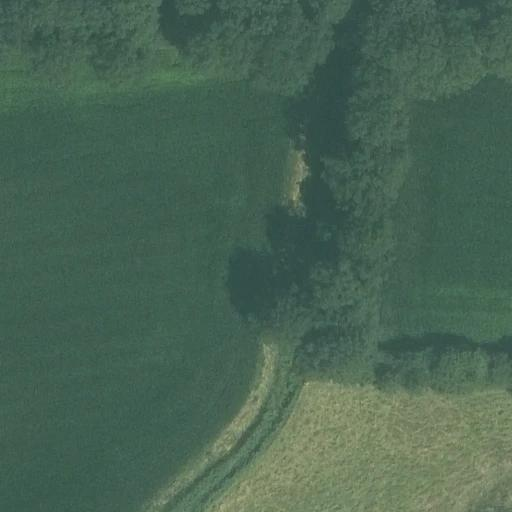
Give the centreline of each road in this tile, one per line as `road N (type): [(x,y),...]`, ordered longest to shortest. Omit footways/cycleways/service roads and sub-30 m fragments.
road 1 (track): [(324,0),(0,8)]
road 2 (track): [(511,1),(438,20),(364,0)]
